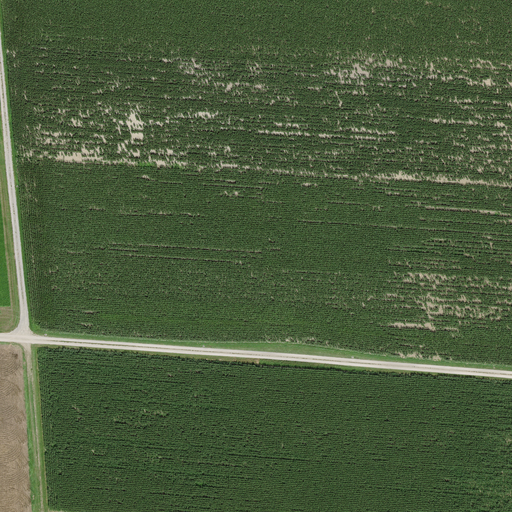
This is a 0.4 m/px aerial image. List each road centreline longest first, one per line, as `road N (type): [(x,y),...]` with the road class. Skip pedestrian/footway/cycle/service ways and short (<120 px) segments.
road 1 (track): [(0,337),(511,375)]
road 2 (track): [(27,339),(0,39)]
